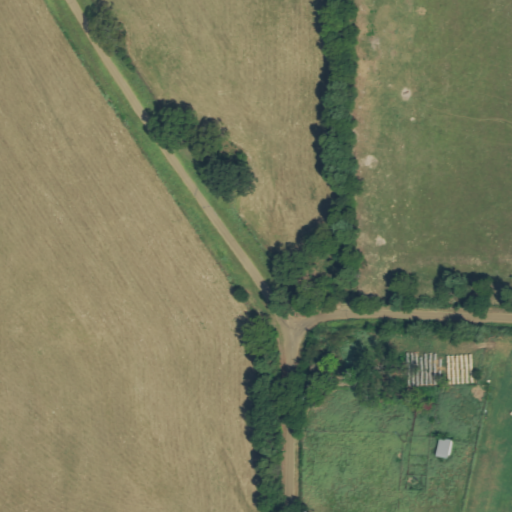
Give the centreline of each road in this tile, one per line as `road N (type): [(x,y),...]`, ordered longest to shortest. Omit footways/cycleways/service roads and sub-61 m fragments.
road 1 (residential): [(285,511),(286,329),(72,0)]
road 2 (residential): [(286,329),(335,314),(511,317)]
